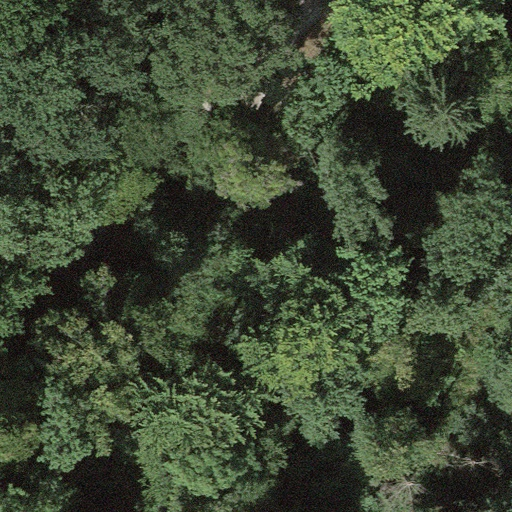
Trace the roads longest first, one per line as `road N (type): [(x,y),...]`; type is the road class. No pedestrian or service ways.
road 1 (track): [(0,327),(316,0)]
road 2 (track): [(120,210),(0,78)]
